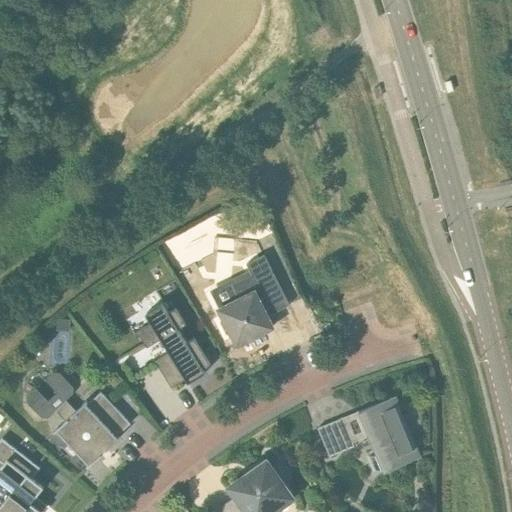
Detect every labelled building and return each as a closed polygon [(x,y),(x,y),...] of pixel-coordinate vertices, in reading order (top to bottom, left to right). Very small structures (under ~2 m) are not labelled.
[(237,346),(263,332),(260,326),(270,321),(267,317),(290,305),(264,254),(246,264),(250,270),(210,291),(219,310),(224,320),(220,322),(227,335),(231,333),(237,346)] [(168,312),(163,303),(145,314),(150,323),(136,331),(147,348),(161,339),(169,353),(155,362),(171,389),(211,364),(194,338),(187,342),(178,328),(186,324),(176,307),(168,312)] [(70,319),(57,318),(57,330),(69,331),(70,319)] [(131,424),(102,392),(88,405),(86,404),(88,402),(87,401),(77,411),(67,401),(55,411),(65,422),(54,431),(55,433),(57,431),(89,465),(87,467),(88,468),(121,438),(120,437),(118,438),(117,437),(131,424)] [(417,459),(391,398),(318,428),(330,457),(354,447),(353,443),(369,436),(384,473),(417,459)] [(31,504),(43,487),(32,478),(40,468),(2,439),(0,441),(0,461),(3,464),(0,468),(0,511),(40,511),(41,511),(31,504)] [(274,470),(267,460),(249,472),(251,475),(230,490),(235,497),(215,511),(270,511),(267,507),(289,491),(282,482),(290,476),(281,464),(274,470)]
